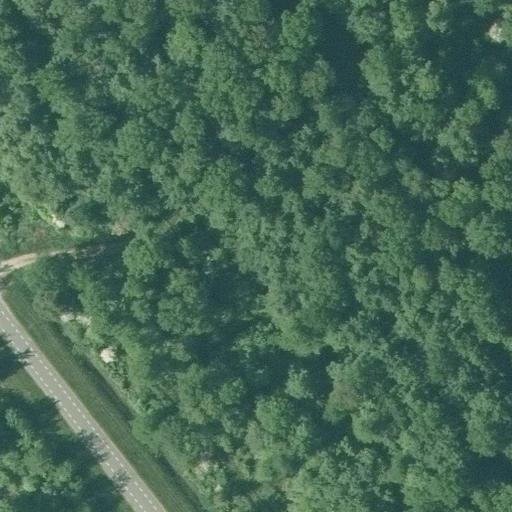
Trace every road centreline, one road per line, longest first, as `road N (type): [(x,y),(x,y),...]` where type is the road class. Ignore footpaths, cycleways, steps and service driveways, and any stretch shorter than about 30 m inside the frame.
road 1 (track): [(0,271),(97,252),(145,233),(443,0)]
road 2 (tertiary): [(150,511),(0,319)]
